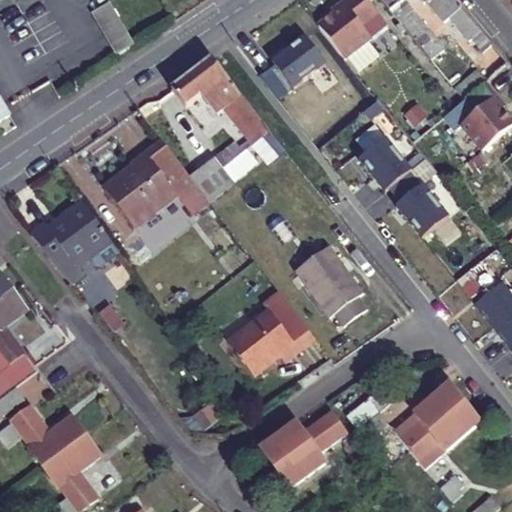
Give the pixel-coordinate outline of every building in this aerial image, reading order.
[(107,0),(90,9),(114,52),(130,43),(107,0)] [(345,8),(320,28),(347,61),(373,41),(362,27),(378,14),(366,0),(347,0),(342,4),(345,8)] [(492,48),(451,0),(378,0),(430,62),(445,52),(406,6),(412,0),(424,0),(447,27),(452,23),(471,46),(474,45),(483,55),(492,48)] [(212,61),(171,91),(185,109),(201,98),(216,115),(222,111),(252,146),(269,132),(212,61)] [(476,91),(487,83),(478,73),(460,86),(457,83),(451,88),(452,90),(444,96),(455,109),(476,91)] [(484,87),(443,122),(454,135),(460,130),(481,155),(511,128),(511,126),(492,102),(495,100),(484,87)] [(188,180),(160,145),(143,159),(146,163),(105,196),(135,234),(178,200),(193,219),(209,207),(208,205),(188,180)] [(232,185),(222,172),(213,161),(188,180),(208,205),(232,185)] [(29,237),(50,265),(68,287),(82,277),(76,268),(87,260),(94,270),(100,270),(119,256),(110,243),(82,206),(47,231),(44,226),(29,237)] [(328,246),(293,273),(330,319),(335,314),(344,325),(368,306),(359,295),(364,290),(328,246)] [(0,300),(9,294),(0,281),(0,300)] [(9,294),(0,300),(0,367),(0,368),(1,369),(21,355),(2,329),(23,313),(9,294)] [(318,344),(281,297),(265,310),(269,315),(247,333),(248,335),(230,349),(254,380),(279,360),(286,369),(318,344)] [(0,400),(0,417),(2,420),(47,388),(37,375),(0,400)] [(409,452),(465,406),(450,388),(394,433),(409,452)] [(376,393),(367,400),(381,417),(395,405),(387,395),(381,399),(376,393)] [(465,406),(409,452),(424,471),(480,425),(465,406)] [(42,472),(84,440),(71,422),(50,438),(30,411),(9,426),(10,428),(0,435),(0,442),(6,451),(20,440),(28,452),(27,453),(42,472)] [(259,455),(274,474),(340,426),(332,416),(303,438),(295,428),(259,455)] [(340,426),(274,474),(288,493),(323,467),(317,458),(347,436),(340,426)] [(84,440),(42,472),(56,492),(58,491),(66,502),(53,511),(81,511),(96,501),(77,476),(99,460),(84,440)] [(451,476),(437,487),(449,500),(458,492),(454,487),(458,484),(451,476)]
